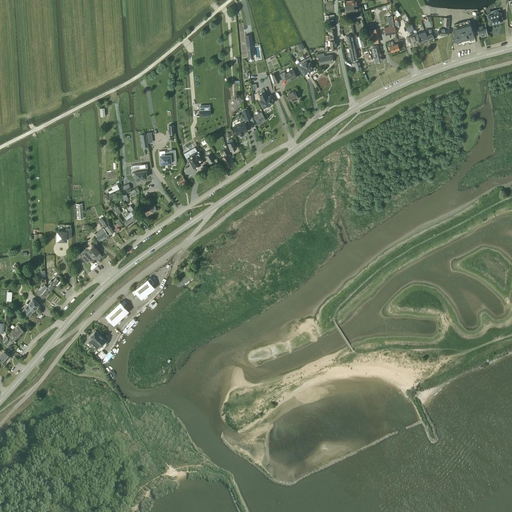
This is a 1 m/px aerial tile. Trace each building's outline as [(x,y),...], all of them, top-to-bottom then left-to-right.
[(490,25),(503,21),(501,13),(499,13),(498,11),(494,12),(495,14),(488,16),(490,25)] [(470,20),(461,23),(466,40),(475,38),(470,20)] [(455,25),(453,40),(455,43),(456,43),(466,40),(461,23),(455,25)] [(396,33),(394,25),(384,27),(385,35),(396,33)] [(483,28),(483,26),(479,27),(479,29),(478,30),(480,36),(488,34),(486,28),(483,28)] [(379,42),(376,28),(374,28),(370,29),(373,43),(379,42)] [(330,36),(326,36),(327,40),(330,40),(336,40),(335,29),(329,30),(330,36)] [(430,29),(425,31),(426,34),(428,40),(434,38),(432,33),(431,33),(430,29)] [(422,43),(428,40),(426,34),(425,31),(418,33),(422,43)] [(349,48),(356,47),(356,43),(354,44),(352,35),(346,36),(349,48)] [(420,43),(418,37),(408,41),(410,47),(420,43)] [(393,44),(392,41),(388,42),(389,46),(388,46),(389,49),(390,49),(391,52),(399,49),(397,43),(393,44)] [(356,47),(349,48),(351,60),(357,59),(356,58),(358,58),(356,47)] [(371,49),(373,58),(382,55),(382,54),(381,54),(379,47),(371,49)] [(324,56),(323,53),(315,54),(316,58),(318,57),(319,65),(333,62),(332,54),(324,56)] [(302,65),(299,67),(303,74),(313,69),(309,62),(307,63),(305,60),(300,62),(302,65)] [(297,77),(293,70),(285,74),(284,71),(279,74),(283,81),(286,79),(287,82),(297,77)] [(298,98),(295,91),(288,94),(292,102),(298,98)] [(259,96),(261,99),(259,100),(263,108),(274,102),(270,95),(267,96),(265,93),(259,96)] [(239,96),(235,100),(240,104),(244,99),(239,96)] [(251,118),(248,108),(242,111),(245,120),(251,118)] [(266,119),(261,112),(253,116),(258,125),(263,122),(262,122),(266,119)] [(245,123),(233,127),(236,135),(239,134),(240,135),(244,134),(243,133),(248,131),(245,123)] [(233,141),(231,139),(228,140),(229,143),(227,144),(231,151),(237,148),(233,141)] [(196,168),(199,166),(199,165),(200,164),(199,161),(201,160),(197,152),(197,151),(195,148),(188,151),(191,155),(188,157),(190,160),(189,161),(191,163),(194,167),(195,167),(196,168)] [(228,154),(226,150),(223,151),(225,155),(225,156),(222,157),(229,168),(235,164),(228,154)] [(176,160),(175,151),(165,152),(165,155),(160,155),(161,163),(165,163),(167,163),(171,162),(171,161),(176,160)] [(210,153),(209,151),(205,153),(207,156),(205,156),(209,163),(215,160),(211,153),(210,153)] [(135,175),(135,179),(147,177),(146,174),(149,174),(148,167),(132,170),(132,175),(135,175)] [(112,188),(108,190),(110,193),(119,188),(120,188),(119,180),(116,181),(117,183),(111,185),(112,188)] [(123,193),(131,189),(130,186),(127,187),(126,185),(120,188),(123,193)] [(126,208),(127,211),(135,221),(138,219),(135,214),(136,213),(131,205),(126,208)] [(158,210),(154,205),(145,212),(149,217),(158,210)] [(135,221),(127,211),(123,214),(127,219),(124,221),(128,226),(135,221)] [(106,224),(102,218),(100,220),(110,234),(114,231),(109,224),(107,225),(106,224)] [(119,223),(116,224),(114,224),(111,226),(116,232),(122,228),(121,226),(122,225),(119,221),(118,222),(119,223)] [(71,228),(66,228),(66,232),(57,231),(57,241),(66,241),(66,238),(71,238),(71,228)] [(108,235),(103,228),(95,234),(100,240),(108,235)] [(87,250),(93,257),(96,255),(96,256),(100,252),(98,250),(98,251),(97,250),(98,250),(93,245),(87,250)] [(91,259),(93,257),(87,250),(81,255),(86,260),(88,262),(91,259)] [(175,283),(175,285),(178,290),(197,277),(193,271),(198,254),(194,252),(191,254),(190,253),(190,254),(189,255),(185,258),(184,259),(183,260),(182,260),(179,263),(178,266),(175,283)] [(59,281),(56,277),(52,281),(51,280),(48,283),(50,284),(48,286),(52,290),(59,281)] [(152,284),(147,279),(134,289),(139,295),(152,284)] [(38,288),(35,291),(37,294),(38,295),(40,296),(41,295),(44,298),(50,291),(45,286),(44,285),(43,287),(40,290),(39,289),(38,288)] [(38,305),(32,299),(28,303),(26,302),(22,306),(30,314),(38,305)] [(125,307),(120,302),(105,315),(111,321),(125,307)] [(11,333),(7,336),(14,343),(25,332),(19,326),(13,331),(11,333)] [(91,338),(88,342),(94,347),(95,348),(96,349),(100,346),(101,345),(102,346),(103,346),(106,343),(106,341),(105,340),(106,339),(104,337),(96,330),(90,337),(91,338)] [(6,340),(4,342),(6,345),(10,348),(14,343),(7,336),(6,336),(4,338),(6,340)] [(4,350),(0,355),(0,357),(1,358),(1,359),(5,362),(10,356),(7,353),(6,353),(4,351),(4,350)]
